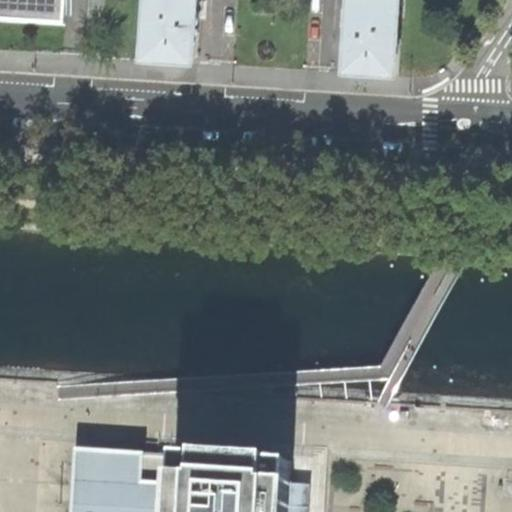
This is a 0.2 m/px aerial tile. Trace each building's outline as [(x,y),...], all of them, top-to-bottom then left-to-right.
[(0,0),(0,16),(63,22),(65,0),(0,0)] [(147,0),(144,62),(186,65),(189,19),(194,20),(195,10),(195,1),(190,1),(190,0),(147,0)] [(388,72),(392,0),(351,0),(350,12),(345,12),(344,22),(344,30),(349,31),(347,76),(388,78),(388,72)] [(141,452),(75,448),(71,511),(172,511),(174,485),(139,482),(141,452)] [(285,511),(287,481),(288,461),(269,460),(197,456),(176,454),(175,475),(174,485),(172,511),(285,511)]
